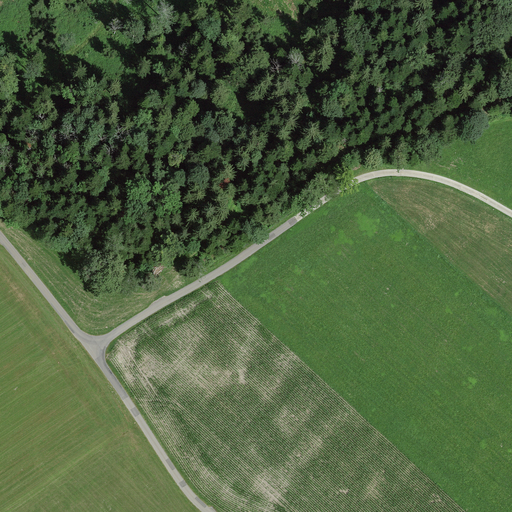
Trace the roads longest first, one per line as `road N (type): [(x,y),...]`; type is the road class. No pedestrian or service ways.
road 1 (residential): [(90,348),(373,174),(408,171),(447,181),(511,213)]
road 2 (residential): [(90,348),(208,511)]
road 3 (residential): [(0,235),(90,348)]
